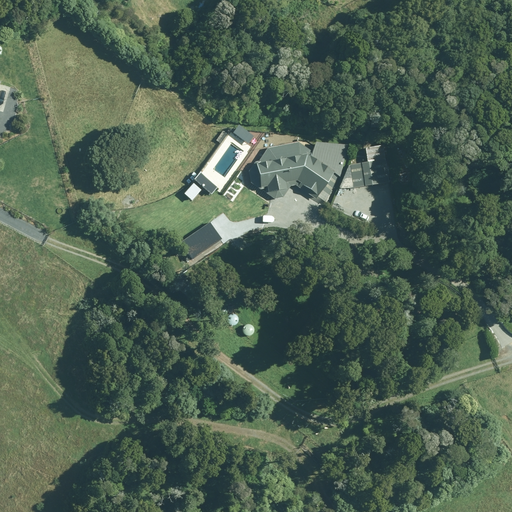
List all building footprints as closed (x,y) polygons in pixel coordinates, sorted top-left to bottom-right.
[(251,163),(244,172),(247,183),(255,189),(262,187),(263,194),(271,200),(279,199),(283,193),(287,187),(292,186),(312,199),(329,175),(336,178),(344,146),(312,143),(308,151),(295,144),(263,149),(255,163),(251,163)] [(346,166),(349,188),(386,182),(380,145),(360,148),(362,163),(346,166)] [(190,181),(208,195),(213,188),(196,174),(190,181)] [(189,184),(180,194),(187,201),(197,190),(189,184)] [(218,239),(207,223),(178,243),(189,259),(218,239)]
